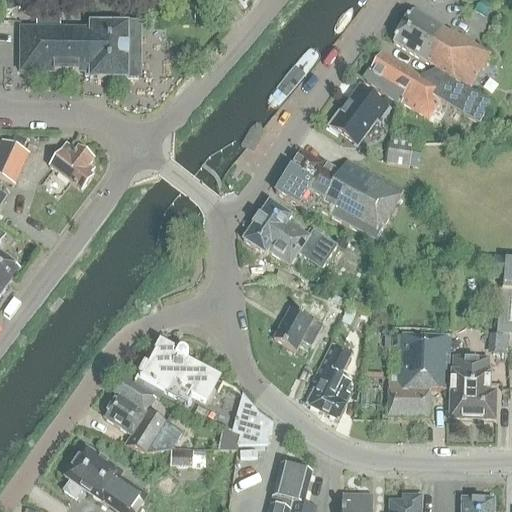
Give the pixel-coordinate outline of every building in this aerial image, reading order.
[(435,71),(469,92),(490,58),(449,33),(448,35),(411,13),(391,45),(435,71)] [(88,32),(59,31),(59,18),(35,18),(35,31),(19,31),(18,75),(88,76),(88,81),(136,81),(138,79),(139,29),(137,27),(128,27),(88,26),(88,32)] [(491,106),(469,92),(435,71),(418,80),(380,57),(372,70),(370,69),(364,80),(364,85),(395,107),(397,103),(427,122),(438,104),(447,109),(475,127),(477,128),(491,106)] [(388,113),(357,91),(341,113),(340,112),(327,129),(354,148),(372,122),(378,126),(388,113)] [(20,155),(26,142),(15,136),(9,149),(20,155)] [(412,143),(388,139),(387,149),(385,166),(416,172),(419,155),(410,153),(412,143)] [(27,158),(1,145),(0,147),(0,181),(13,187),(27,158)] [(74,154),(66,147),(48,170),(80,194),(92,179),(89,177),(93,172),(88,168),(93,162),(77,150),(74,154)] [(319,168),(299,156),(274,197),(297,211),(298,210),(315,219),(316,215),(374,246),(401,194),(343,163),(336,175),(321,167),(319,168)] [(0,210),(10,197),(0,190),(0,210)] [(291,221),(268,206),(243,244),(266,259),(268,255),(281,264),(290,271),(299,257),(322,273),(337,251),(313,234),(309,240),(287,226),(291,221)] [(5,283),(8,285),(18,272),(0,258),(0,241),(3,237),(0,234),(0,279),(5,283)] [(503,260),(492,259),(490,278),(502,279),(503,260)] [(511,263),(503,263),(500,294),(497,335),(511,336),(511,263)] [(0,296),(8,285),(5,283),(0,279),(0,296)] [(349,328),(356,315),(347,310),(340,323),(349,328)] [(311,324),(289,312),(272,343),(294,355),(301,344),(311,350),(323,328),(313,322),(311,324)] [(487,354),(501,355),(502,338),(489,336),(487,354)] [(448,342),(392,339),(391,355),(396,355),(395,387),(387,387),(385,420),(426,422),(427,394),(446,395),(448,342)] [(318,387),(307,409),(338,424),(345,408),(349,399),(345,397),(351,386),(343,382),(346,376),(342,374),(351,355),(331,345),(311,384),(318,387)] [(187,362),(188,361),(188,360),(188,359),(188,358),(187,357),(187,356),(186,355),(185,355),(185,354),(184,354),(183,354),(182,354),(181,354),(180,354),(179,354),(178,355),(177,356),(177,357),(161,348),(162,347),(160,347),(148,369),(143,367),(136,381),(164,396),(186,408),(191,399),(205,407),(217,382),(186,366),(187,362)] [(487,362),(451,361),(450,420),(491,421),(492,397),(486,397),(487,362)] [(155,402),(122,381),(111,397),(117,401),(103,423),(131,442),(126,451),(148,458),(168,455),(180,436),(146,415),(155,402)] [(258,414),(241,396),(231,435),(239,437),(236,446),(267,445),(273,425),(258,414)] [(191,471),(191,470),(192,454),(170,453),(169,470),(191,471)] [(122,480),(85,454),(65,482),(70,485),(63,496),(76,505),(83,494),(108,511),(141,511),(148,503),(120,483),(122,480)] [(312,478),(281,469),(269,511),(315,511),(307,510),(303,509),(312,478)] [(370,511),(371,500),(341,499),(340,511),(370,511)] [(419,511),(420,501),(401,500),(401,505),(388,505),(388,511),(419,511)] [(487,500),(482,500),(480,502),(456,501),(455,511),(492,511),(492,502),(489,502),(487,500)]
